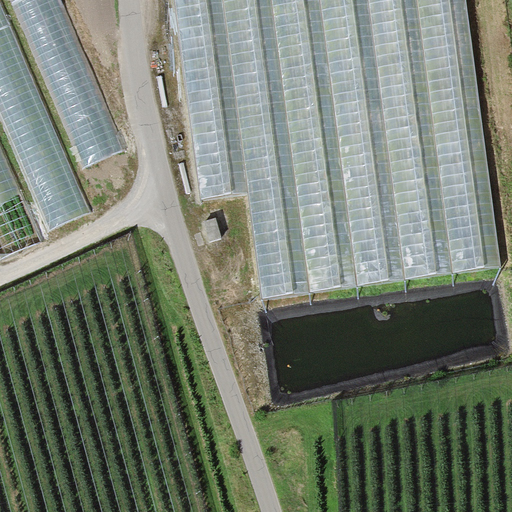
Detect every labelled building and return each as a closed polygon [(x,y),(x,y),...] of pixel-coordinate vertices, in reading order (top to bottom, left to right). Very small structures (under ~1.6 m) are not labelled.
[(0,0),(0,115),(51,231),(94,212),(0,0)] [(62,0),(8,0),(83,170),(128,151),(62,0)] [(501,271),(466,0),(175,0),(201,206),(248,200),(261,301),(501,271)] [(0,145),(0,262),(42,245),(0,145)] [(215,220),(205,224),(211,242),(222,238),(215,220)]
